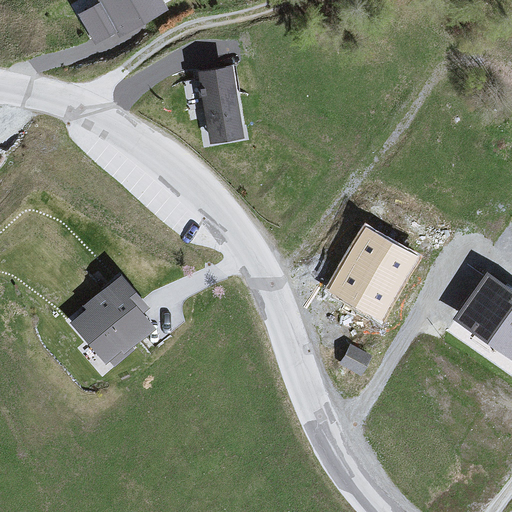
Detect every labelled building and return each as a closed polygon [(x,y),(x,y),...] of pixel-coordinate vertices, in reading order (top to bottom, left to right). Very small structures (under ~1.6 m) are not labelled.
[(91,0),(94,6),(73,17),(89,48),(159,11),(153,0),(91,0)] [(229,69),(197,74),(209,144),(240,139),(229,69)] [(417,257),(363,229),(335,284),(388,312),(417,257)] [(455,315),(511,358),(511,283),(491,267),(455,315)] [(86,310),(70,323),(105,365),(109,361),(113,366),(154,332),(140,315),(146,310),(118,278),(83,307),(86,310)] [(376,312),(342,295),(332,315),(366,332),(376,312)] [(367,359),(346,348),(336,368),(358,378),(367,359)]
